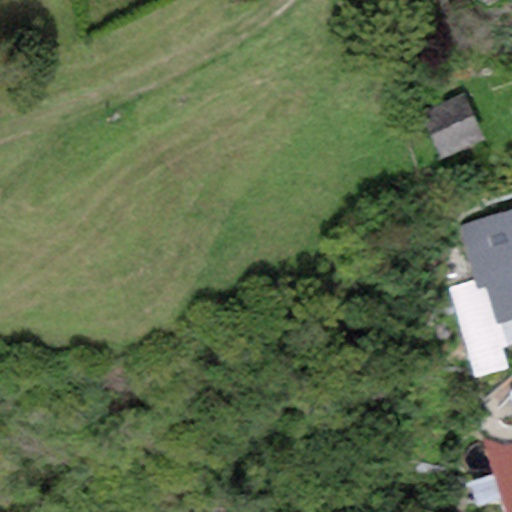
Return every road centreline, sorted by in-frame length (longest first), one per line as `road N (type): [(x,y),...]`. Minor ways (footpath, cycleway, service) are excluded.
road 1 (track): [(124,88),(194,57),(278,0)]
road 2 (track): [(0,136),(124,88)]
